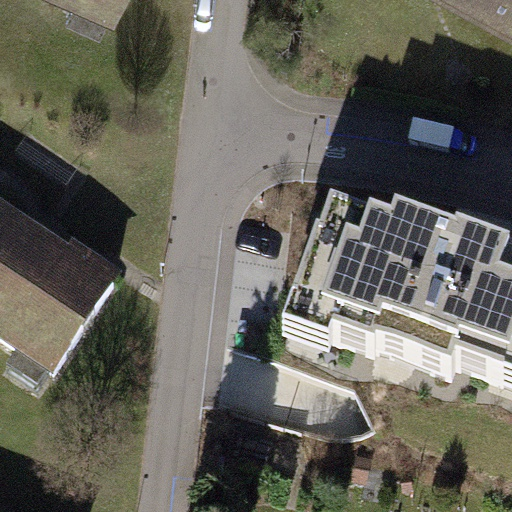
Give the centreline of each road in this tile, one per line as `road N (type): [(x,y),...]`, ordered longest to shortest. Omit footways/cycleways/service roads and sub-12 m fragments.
road 1 (residential): [(165,511),(209,129)]
road 2 (residential): [(209,129),(458,173),(511,191)]
road 3 (residential): [(209,129),(223,0)]
